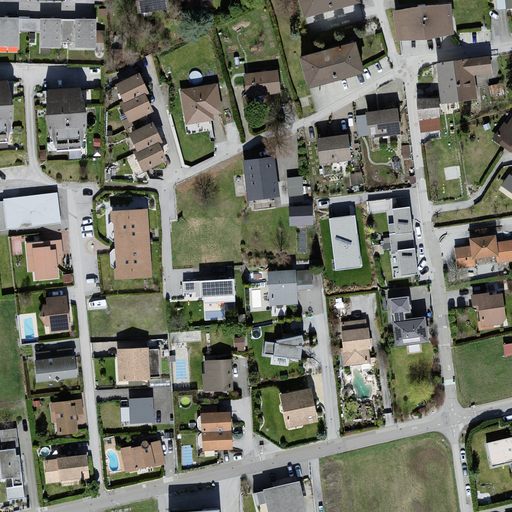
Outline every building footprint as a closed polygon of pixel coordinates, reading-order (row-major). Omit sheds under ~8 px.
[(162,0),(131,0),(134,14),(163,9),(162,0)] [(353,0),(293,0),(299,17),(354,3),(353,0)] [(511,0),(501,0),(503,10),(511,9),(511,0)] [(446,6),(385,11),(389,40),(449,35),(446,6)] [(34,20),(0,19),(0,46),(16,46),(17,32),(35,34),(34,20)] [(58,19),(36,19),(36,49),(59,49),(58,19)] [(96,20),(71,20),(71,48),(94,49),(96,20)] [(97,27),(96,40),(104,40),(105,27),(97,27)] [(356,42),(300,57),(309,88),(364,73),(356,42)] [(438,103),(473,98),(469,77),(489,74),(487,56),(432,65),(438,103)] [(275,72),(240,74),(244,98),(276,94),(275,72)] [(134,73),(109,84),(117,102),(118,104),(140,95),(142,89),(134,73)] [(7,80),(0,80),(0,139),(11,138),(14,105),(7,80)] [(214,83),(176,89),(183,133),(210,131),(209,115),(218,114),(214,83)] [(81,87),(48,89),(46,115),(56,147),(82,145),(87,112),(81,87)] [(118,104),(117,102),(115,102),(126,123),(148,113),(140,95),(118,104)] [(435,98),(414,101),(419,141),(440,138),(435,98)] [(393,109),(361,113),(364,138),(396,134),(393,109)] [(511,118),(510,117),(493,141),(511,153),(511,118)] [(149,123),(123,134),(132,151),(133,153),(153,145),(157,143),(149,123)] [(344,135),(312,138),(314,164),(346,160),(344,135)] [(133,153),(132,151),(128,152),(139,172),(161,162),(153,145),(133,153)] [(270,156),(239,161),(245,200),(276,196),(270,156)] [(511,172),(500,189),(511,197),(511,172)] [(302,173),(287,174),(287,193),(303,192),(302,173)] [(57,193),(3,199),(6,229),(60,223),(57,193)] [(409,207),(386,210),(390,242),(413,239),(409,207)] [(309,208),(286,208),(287,228),(311,226),(309,208)] [(142,210),(105,212),(109,280),(146,278),(142,210)] [(355,216),(330,219),(336,270),(362,267),(355,216)] [(465,248),(450,250),(452,269),(472,267),(471,260),(493,257),(493,265),(511,262),(511,240),(493,243),(492,236),(464,239),(465,248)] [(413,239),(390,242),(394,274),(418,271),(413,239)] [(58,242),(22,244),(25,273),(31,272),(31,280),(54,279),(52,265),(58,265),(58,242)] [(308,270),(263,273),(266,307),(294,305),(293,291),(309,290),(308,270)] [(234,279),(183,282),(183,292),(195,292),(195,297),(204,297),(204,303),(235,301),(234,279)] [(484,293),(466,295),(467,308),(473,307),(475,330),(502,327),(498,294),(484,295),(484,293)] [(63,295),(40,298),(45,334),(68,331),(63,295)] [(408,296),(389,299),(396,346),(428,342),(425,317),(405,320),(404,313),(411,312),(408,296)] [(361,320),(337,323),(341,366),(365,363),(361,320)] [(297,336),(260,342),(259,357),(271,358),(271,366),(283,367),(284,360),(296,362),(297,346),(297,336)] [(155,348),(112,349),(113,381),(156,380),(155,348)] [(69,349),(33,353),(30,361),(32,376),(34,383),(73,378),(69,349)] [(227,361),(199,362),(200,393),(228,393),(227,361)] [(307,388),(275,394),(283,429),(314,423),(307,388)] [(153,398),(129,399),(130,423),(154,422),(153,398)] [(83,401),(47,404),(48,412),(52,412),(53,431),(57,431),(56,436),(74,437),(72,430),(86,430),(83,401)] [(195,452),(227,450),(225,411),(193,413),(195,452)] [(13,430),(0,431),(0,478),(9,477),(10,488),(26,485),(23,459),(15,457),(13,430)] [(511,437),(481,444),(487,472),(505,469),(505,466),(511,465),(511,467),(511,437)] [(158,442),(118,451),(123,475),(163,467),(158,442)] [(84,456),(41,461),(43,486),(86,482),(84,456)] [(300,511),(294,482),(246,493),(250,511),(300,511)]
